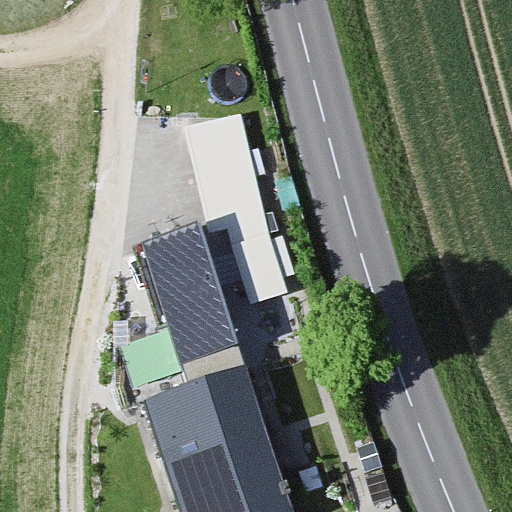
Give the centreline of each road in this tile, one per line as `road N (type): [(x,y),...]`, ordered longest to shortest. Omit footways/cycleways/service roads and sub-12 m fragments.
road 1 (secondary): [(288,0),(348,214),(454,511)]
road 2 (track): [(76,511),(80,367),(103,265),(123,16)]
